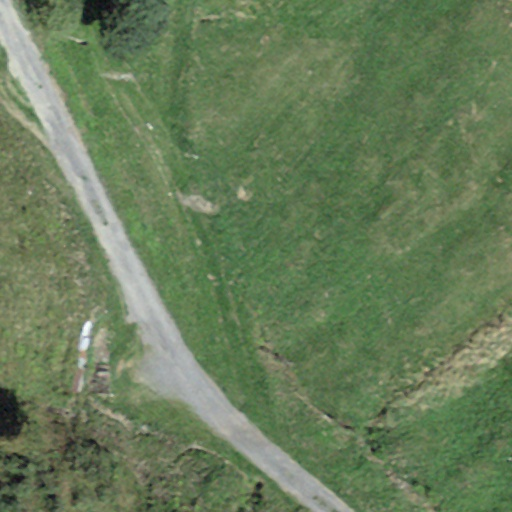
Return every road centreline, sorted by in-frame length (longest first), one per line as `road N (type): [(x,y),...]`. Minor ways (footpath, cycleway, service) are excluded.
road 1 (track): [(0,25),(142,318),(207,405),(331,511)]
road 2 (track): [(276,464),(216,240),(178,157),(101,49),(88,0)]
